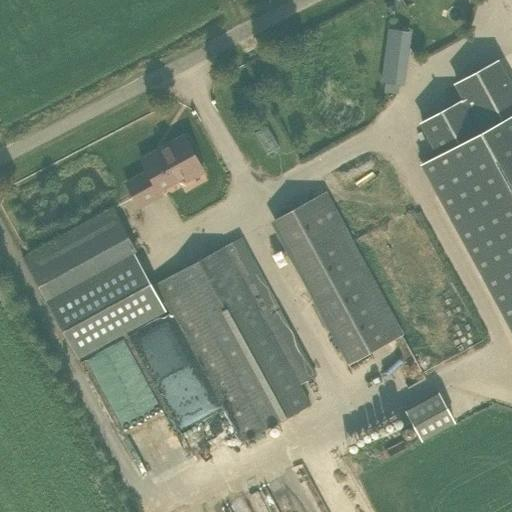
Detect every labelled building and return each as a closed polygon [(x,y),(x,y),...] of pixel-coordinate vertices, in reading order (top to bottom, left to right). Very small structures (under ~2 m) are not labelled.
[(511,90),(496,61),(457,83),(465,98),(422,122),(456,185),(440,194),(511,327),(511,90)] [(205,173),(196,157),(184,136),(141,160),(148,171),(126,183),(140,208),(164,195),(162,191),(184,179),(186,183),(205,173)] [(275,218),(168,276),(254,435),(410,351),(402,335),(336,213),(324,192),(275,218)] [(28,254),(80,349),(161,304),(133,252),(136,250),(113,208),(28,254)] [(405,415),(421,444),(456,425),(441,396),(405,415)] [(265,484),(276,511),(319,511),(303,470),(265,484)]
